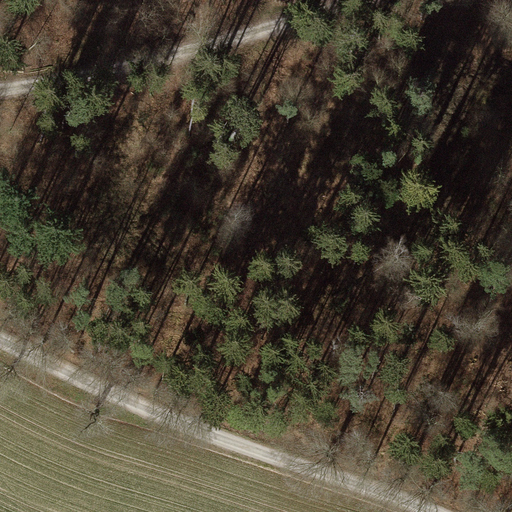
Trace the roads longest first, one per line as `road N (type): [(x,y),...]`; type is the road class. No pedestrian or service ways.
road 1 (track): [(0,336),(193,433),(434,511)]
road 2 (track): [(0,90),(142,65),(369,0)]
